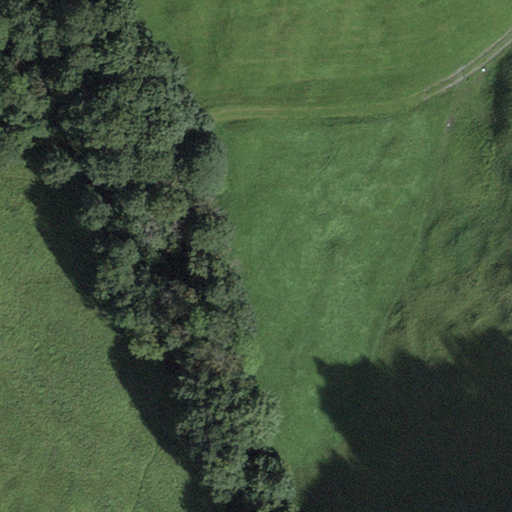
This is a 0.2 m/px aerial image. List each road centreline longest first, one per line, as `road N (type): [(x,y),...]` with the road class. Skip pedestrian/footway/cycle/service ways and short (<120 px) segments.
road 1 (track): [(511,34),(406,104),(218,118),(183,131)]
road 2 (track): [(53,198),(103,150),(183,131)]
